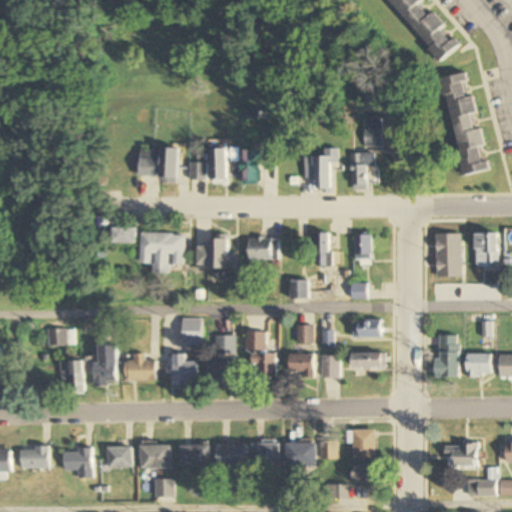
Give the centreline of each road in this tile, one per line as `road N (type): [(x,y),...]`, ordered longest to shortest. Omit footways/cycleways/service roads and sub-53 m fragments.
road 1 (residential): [(0,415),(511,406)]
road 2 (residential): [(0,306),(511,303)]
road 3 (residential): [(407,511),(405,210)]
road 4 (residential): [(111,209),(405,210)]
